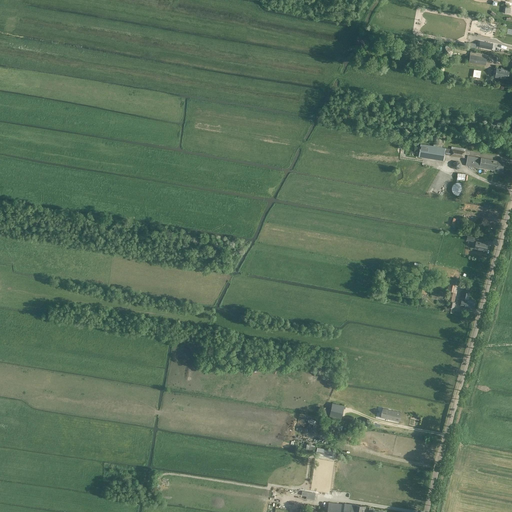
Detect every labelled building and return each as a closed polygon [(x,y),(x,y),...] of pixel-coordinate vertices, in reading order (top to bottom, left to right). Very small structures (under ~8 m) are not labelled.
[(493,43),(492,43),(492,44),(487,43),(487,42),(481,41),(479,47),(492,50),(492,49),(491,49),(492,44),(493,44),(493,43)] [(469,62),(485,64),(486,57),(470,55),(469,62)] [(495,73),(495,77),(507,79),(509,70),(494,68),(494,73),(495,73)] [(446,148),(445,148),(420,144),(419,156),(443,160),(444,161),(445,155),(450,155),(450,156),(464,158),(465,151),(451,149),(446,148)] [(467,155),(465,165),(479,168),(479,167),(494,170),(495,168),(502,170),(504,162),(481,157),(481,158),(467,155)] [(486,251),(488,244),(476,241),(474,248),(486,251)] [(453,280),(447,279),(445,290),(453,292),(454,284),(455,284),(455,280),(453,280)] [(475,301),(469,300),(470,293),(463,291),(460,305),(474,308),(475,301)] [(447,300),(454,301),(456,293),(449,292),(447,300)] [(399,422),(401,412),(383,408),(381,417),(399,422)] [(314,500),(315,493),(302,491),(302,495),(307,496),(306,499),(314,500)] [(328,502),(326,511),(340,511),(342,504),(328,502)] [(343,511),(363,511),(365,506),(345,503),(343,511)]
